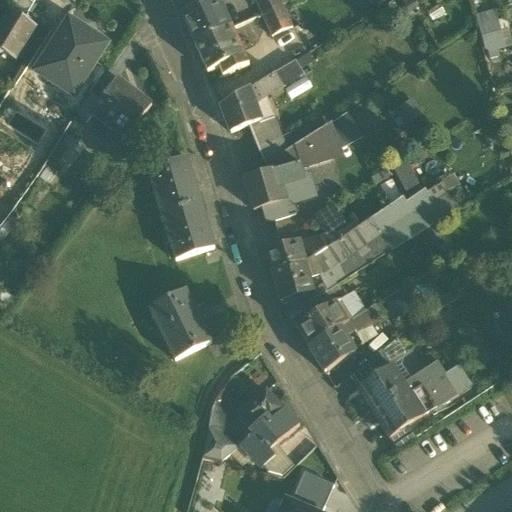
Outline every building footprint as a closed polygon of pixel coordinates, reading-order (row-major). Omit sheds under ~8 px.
[(35,0),(8,0),(7,3),(27,15),(35,0)] [(182,17),(195,46),(232,29),(218,0),(197,0),(189,3),(193,12),(182,17)] [(259,0),(255,2),(262,17),(282,7),(278,0),(259,0)] [(414,0),(398,0),(408,15),(419,8),(414,0)] [(290,24),(282,7),(262,17),(270,34),(290,24)] [(473,15),(484,55),(503,50),(491,10),(473,15)] [(0,50),(16,61),(36,28),(10,12),(0,28),(0,50)] [(69,23),(36,74),(74,99),(107,48),(69,23)] [(249,67),(232,29),(195,46),(208,75),(219,69),(223,79),(249,67)] [(309,55),(295,63),(301,71),(314,63),(309,55)] [(301,71),(295,63),(275,75),(282,87),(281,88),(283,90),(304,78),(301,71)] [(249,91),(253,103),(265,99),(269,95),(281,88),(282,87),(275,75),(249,91)] [(107,140),(120,151),(151,109),(116,82),(101,103),(91,116),(92,116),(113,133),(107,140)] [(281,88),(269,95),(273,102),(285,94),(283,90),(281,88)] [(221,108),(231,134),(249,128),(261,123),(261,122),(253,103),(249,91),(221,108)] [(77,118),(87,125),(92,116),(91,116),(101,103),(91,96),(77,118)] [(261,122),(273,117),(267,100),(266,101),(265,99),(253,103),(261,122)] [(413,100),(394,112),(404,128),(423,117),(413,100)] [(404,128),(394,112),(389,115),(399,132),(404,128)] [(328,127),(338,150),(359,138),(346,115),(328,127)] [(249,128),(258,150),(283,140),(282,138),(273,117),(261,122),(261,123),(249,128)] [(323,119),(282,138),(283,140),(288,152),(326,128),(323,119)] [(244,179),(245,182),(276,173),(300,166),(301,168),(307,166),(341,156),(338,150),(328,127),(326,128),(288,152),(264,166),(244,179)] [(288,152),(283,140),(258,150),(264,166),(288,152)] [(148,173),(162,218),(200,206),(186,161),(148,173)] [(420,186),(408,163),(392,172),(405,195),(420,186)] [(276,173),(280,185),(304,178),(301,168),(300,166),(276,173)] [(293,205),(293,207),(318,200),(307,166),(301,168),(304,178),(307,177),(311,191),(309,196),(291,201),(293,205)] [(391,178),(387,172),(374,180),(378,186),(391,178)] [(269,207),(285,203),(280,185),(276,173),(245,182),(253,212),(269,207)] [(453,176),(441,183),(448,194),(460,186),(453,176)] [(307,177),(304,178),(280,185),(285,203),(291,201),(309,196),(311,191),(307,177)] [(361,228),(334,246),(342,258),(320,273),(312,261),(305,266),(314,295),(281,304),(289,319),(309,306),(339,287),(425,232),(437,224),(459,210),(448,194),(441,183),(426,193),(425,191),(406,204),(403,199),(361,228)] [(293,205),(291,201),(285,203),(269,207),(271,212),(293,205)] [(271,212),(274,222),(296,216),(293,207),(293,205),(271,212)] [(214,251),(200,206),(162,218),(176,263),(214,251)] [(325,237),(344,223),(333,206),(313,219),(325,237)] [(319,241),(300,246),(305,266),(312,261),(309,252),(321,243),(327,251),(334,246),(361,228),(353,217),(344,223),(325,237),(319,241)] [(17,224),(10,219),(0,231),(0,242),(2,244),(17,224)] [(437,224),(425,232),(430,240),(442,233),(437,224)] [(309,252),(312,261),(327,251),(321,243),(309,252)] [(272,276),(305,266),(300,246),(267,256),(272,276)] [(327,251),(312,261),(320,273),(342,258),(334,246),(327,251)] [(314,295),(305,266),(272,276),(281,304),(314,295)] [(309,306),(315,317),(340,302),(341,303),(346,299),(339,287),(309,306)] [(150,311),(176,363),(212,345),(186,293),(150,311)] [(341,303),(353,322),(366,313),(354,294),(346,299),(341,303)] [(296,329),(309,350),(340,331),(353,322),(341,303),(340,302),(315,317),(296,329)] [(340,331),(345,339),(354,334),(355,336),(371,326),(386,316),(379,305),(366,313),(353,322),(340,331)] [(371,326),(355,336),(363,347),(378,337),(371,326)] [(345,339),(340,331),(309,350),(325,375),(355,356),(345,339)] [(396,340),(381,352),(392,369),(403,386),(411,381),(402,366),(405,354),(396,340)] [(350,378),(358,390),(392,369),(381,352),(350,378)] [(423,387),(438,411),(458,397),(444,376),(437,364),(411,381),(403,386),(409,396),(423,387)] [(444,376),(458,397),(472,388),(458,366),(444,376)] [(358,390),(391,441),(409,429),(438,411),(423,387),(409,396),(403,386),(392,369),(358,390)] [(214,407),(222,413),(231,397),(222,391),(214,407)] [(241,418),(252,431),(267,419),(271,423),(284,412),(266,392),(238,416),(241,418)] [(232,429),(211,410),(203,459),(222,464),(231,456),(242,448),(246,444),(232,429)] [(298,427),(284,412),(271,423),(267,419),(252,431),(250,433),(254,437),(246,444),(242,448),(252,459),(262,470),(263,469),(268,474),(281,454),(275,448),(298,427)] [(232,429),(246,444),(254,437),(250,433),(252,431),(241,418),(232,429)] [(390,441),(397,451),(416,439),(409,429),(391,441),(390,441)] [(242,448),(231,456),(241,468),(252,459),(242,448)] [(268,474),(281,478),(293,467),(282,453),(281,454),(268,474)] [(304,475),(291,505),(308,511),(323,511),(334,488),(304,475)] [(308,511),(291,505),(286,502),(281,511),(308,511)]
